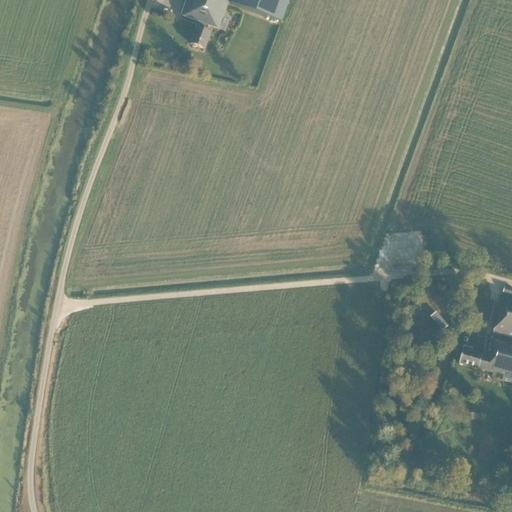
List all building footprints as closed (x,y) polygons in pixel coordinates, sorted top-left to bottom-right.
[(218,30),(228,0),(186,0),(181,16),(201,24),(200,29),(196,28),(190,45),(205,50),(211,33),(206,31),(208,26),(218,30)] [(232,0),(231,5),(281,24),(289,0),(232,0)] [(473,287),(463,283),(460,291),(470,295),(473,287)] [(511,289),(504,288),(502,293),(511,296),(511,289)] [(493,333),(511,338),(511,298),(502,296),(493,333)] [(511,338),(493,333),(486,357),(470,353),(471,349),(463,347),(459,365),(493,374),(492,378),(511,383),(511,338)]
